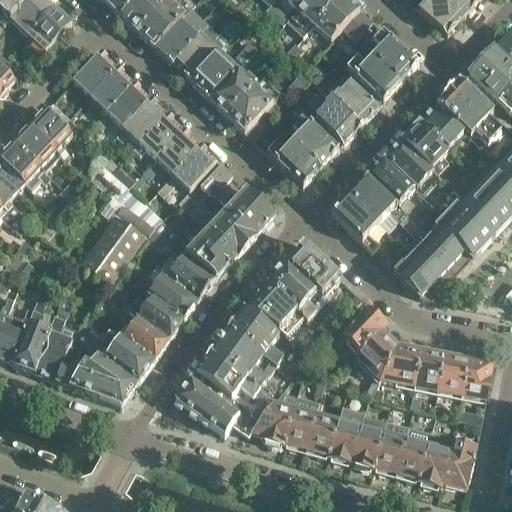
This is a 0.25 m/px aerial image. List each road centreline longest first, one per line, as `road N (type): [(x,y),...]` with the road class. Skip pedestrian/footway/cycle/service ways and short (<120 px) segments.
road 1 (residential): [(96,26),(303,223)]
road 2 (residential): [(303,223),(225,307),(130,437)]
road 3 (residential): [(382,511),(243,479),(130,437)]
road 4 (residential): [(303,223),(415,324),(511,344)]
road 5 (residential): [(446,70),(303,223)]
road 6 (residential): [(511,364),(482,511)]
road 7 (residential): [(0,132),(96,26)]
road 8 (residential): [(130,437),(0,384)]
